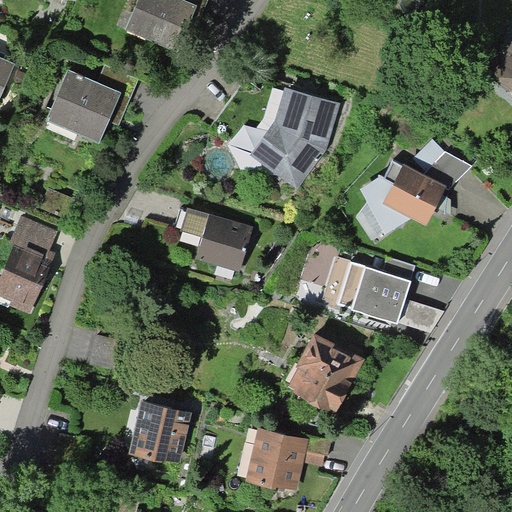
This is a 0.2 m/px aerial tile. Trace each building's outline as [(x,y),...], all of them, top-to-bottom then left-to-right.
[(197,0),(135,0),(124,25),(185,51),(205,3),(197,0)] [(511,37),(491,72),(511,84),(511,37)] [(0,92),(12,66),(0,60),(0,92)] [(117,91),(61,69),(40,121),(96,143),(117,91)] [(270,98),(245,77),(209,126),(233,146),(270,98)] [(344,100),(284,81),(275,114),(249,149),(298,186),(329,148),(344,100)] [(442,183),(395,158),(374,199),(421,223),(442,183)] [(252,229),(207,215),(193,258),(238,272),(252,229)] [(61,233),(18,216),(0,260),(0,294),(31,308),(61,233)] [(405,278),(337,257),(324,301),(392,321),(405,278)] [(361,359),(310,331),(281,385),(332,412),(361,359)] [(189,412),(136,401),(125,453),(178,464),(189,412)] [(305,436),(250,425),(239,483),(293,494),(305,436)] [(90,441),(60,435),(55,456),(86,462),(90,441)]
